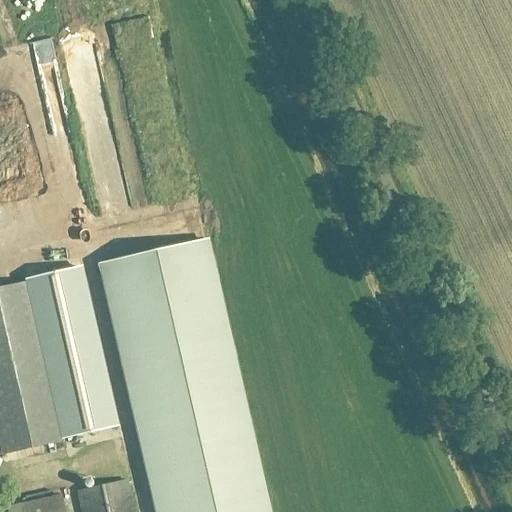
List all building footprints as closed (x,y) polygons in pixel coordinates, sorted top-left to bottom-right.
[(159,511),(268,511),(207,242),(103,265),(159,511)] [(80,268),(27,280),(63,438),(116,426),(80,268)] [(61,440),(26,283),(0,288),(0,452),(0,453),(61,440)] [(135,511),(128,481),(76,493),(80,511),(135,511)] [(63,511),(61,497),(7,508),(8,511),(63,511)]
